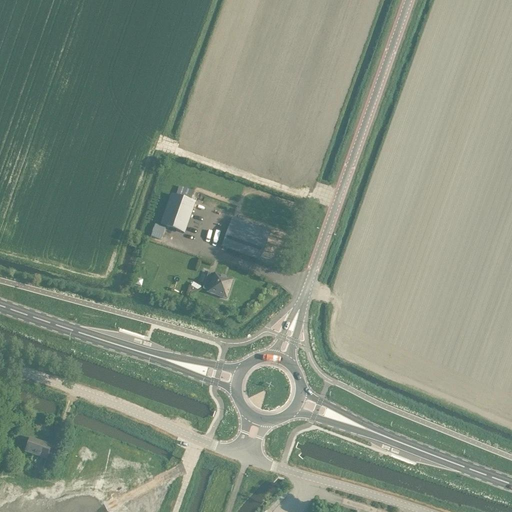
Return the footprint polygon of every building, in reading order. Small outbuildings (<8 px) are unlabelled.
[(205,187),(207,175),(196,173),(194,185),(205,187)] [(171,175),(169,184),(180,187),(183,179),(171,175)] [(247,204),(251,189),(241,187),(239,197),(238,197),(237,201),(247,204)] [(282,204),(285,194),(271,190),(269,200),(282,204)] [(160,223),(184,232),(195,202),(170,193),(160,223)] [(254,201),(264,203),(265,194),(255,193),(254,201)] [(221,245),(259,259),(269,230),(232,217),(221,245)] [(207,291),(226,298),(233,279),(213,272),(207,291)] [(24,451),(45,459),(42,469),(49,471),(55,455),(48,453),(51,444),(30,437),(24,451)]
